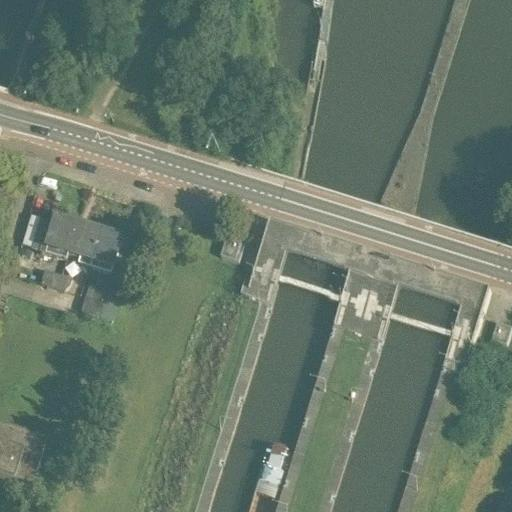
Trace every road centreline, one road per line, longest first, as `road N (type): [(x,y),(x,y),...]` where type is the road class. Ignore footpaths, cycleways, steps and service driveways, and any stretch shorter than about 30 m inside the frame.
road 1 (tertiary): [(511,273),(0,115)]
road 2 (track): [(45,130),(0,308)]
